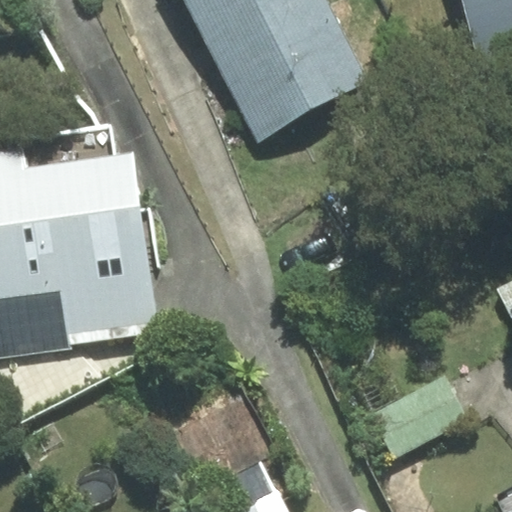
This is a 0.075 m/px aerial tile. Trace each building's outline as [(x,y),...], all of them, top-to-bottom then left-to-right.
[(177,0),(249,145),(361,90),(317,0),(177,0)] [(511,0),(459,0),(483,91),(511,83),(511,0)] [(171,341),(142,160),(117,164),(113,139),(0,156),(0,310),(60,301),(69,356),(171,341)] [(473,424),(449,379),(373,420),(396,465),(473,424)] [(290,511),(268,465),(214,489),(224,511),(290,511)]
